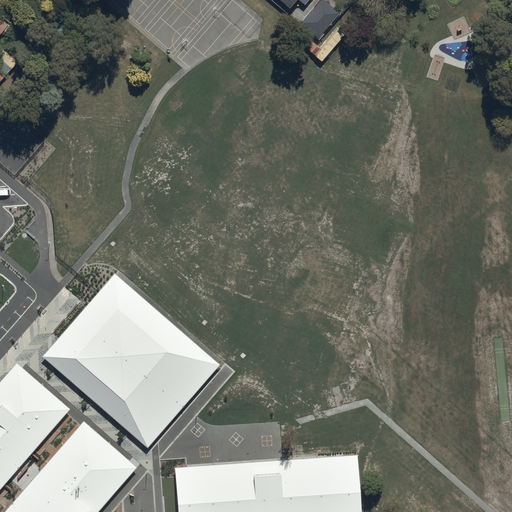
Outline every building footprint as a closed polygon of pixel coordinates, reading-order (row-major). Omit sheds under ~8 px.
[(297,1),(303,6),(308,0),(277,0),(289,10),(297,1)] [(323,0),(302,24),(319,39),(340,15),(323,0)] [(0,16),(0,37),(4,33),(5,34),(12,26),(0,16)] [(410,59),(383,47),(368,90),(395,100),(410,59)] [(344,85),(257,52),(247,79),(334,112),(344,85)] [(149,249),(158,253),(155,261),(161,260),(166,257),(171,252),(176,244),(174,244),(175,240),(177,241),(179,231),(178,225),(177,220),(176,217),(174,214),(171,222),(161,218),(163,213),(156,211),(158,205),(154,204),(156,197),(145,193),(147,186),(145,185),(165,132),(124,113),(126,110),(94,96),(87,114),(84,113),(84,114),(83,114),(83,115),(82,115),(82,116),(81,116),(81,117),(80,118),(80,119),(79,119),(79,120),(79,121),(78,121),(78,122),(78,123),(77,124),(77,125),(77,126),(77,127),(77,128),(77,129),(77,130),(77,131),(80,132),(79,133),(72,130),(58,166),(37,158),(35,164),(0,150),(0,214),(8,196),(21,201),(11,223),(43,236),(59,198),(75,204),(61,237),(110,257),(113,250),(136,260),(140,252),(147,255),(149,249)] [(364,185),(394,106),(368,96),(338,175),(364,185)] [(307,141),(235,113),(225,139),(297,167),(307,141)] [(286,202),(190,164),(176,200),(192,206),(184,225),(249,250),(257,232),(272,238),(286,202)] [(341,208),(296,190),(287,212),(332,230),(341,208)] [(288,311),(300,307),(298,299),(301,298),(302,302),(331,313),(344,276),(318,266),(323,253),(307,247),(306,248),(305,248),(304,249),(303,250),(302,251),(301,252),(300,253),(299,254),(298,255),(297,256),(296,257),(295,258),(295,259),(294,260),(293,261),(293,263),(292,264),(291,265),(291,266),(290,267),(289,268),(289,269),(288,271),(288,272),(288,273),(287,274),(287,275),(286,277),(286,278),(286,279),(286,280),(285,282),(285,283),(285,284),(285,285),(285,287),(285,288),(285,289),(284,291),(284,292),(285,293),(285,294),(285,296),(285,297),(285,298),(285,299),(285,301),(286,302),(286,303),(286,305),(287,306),(287,307),(287,308),(288,309),(288,311)] [(114,284),(48,359),(151,447),(216,372),(114,284)] [(15,362),(0,380),(0,494),(72,411),(15,362)] [(77,420),(0,509),(0,511),(99,511),(136,471),(77,420)] [(213,427),(203,424),(198,437),(208,441),(213,427)] [(359,511),(355,455),(175,468),(178,511),(359,511)]
